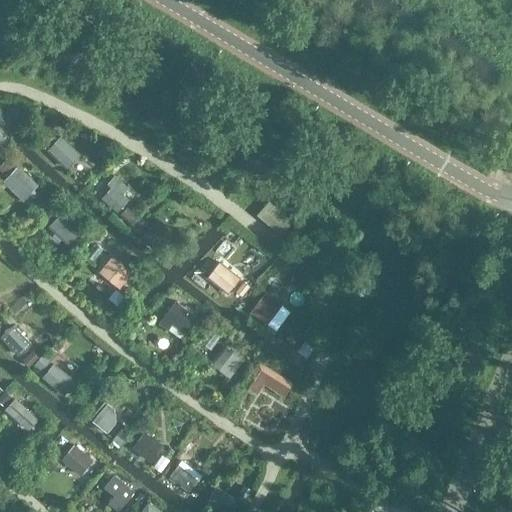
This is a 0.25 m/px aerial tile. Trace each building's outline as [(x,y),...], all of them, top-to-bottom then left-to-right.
[(2,110),(0,112),(0,127),(9,117),(2,110)] [(51,134),(41,144),(47,150),(56,139),(51,134)] [(49,151),(66,167),(79,154),(62,138),(49,151)] [(81,156),(72,167),(83,176),(92,165),(81,156)] [(8,159),(0,166),(0,170),(5,175),(14,165),(8,159)] [(3,182),(23,200),(38,184),(18,165),(3,182)] [(101,198),(118,212),(129,199),(123,194),(129,187),(115,175),(107,183),(111,187),(101,198)] [(259,212),(278,228),(289,216),(270,200),(259,212)] [(52,207),(41,218),(48,224),(58,213),(52,207)] [(128,208),(122,214),(132,223),(138,217),(128,208)] [(49,227),(68,245),(81,231),(62,213),(49,227)] [(142,217),(134,227),(141,232),(149,222),(142,217)] [(170,231),(172,229),(158,218),(143,236),(163,253),(176,237),(170,231)] [(96,243),(86,254),(94,260),(103,249),(96,243)] [(99,271),(119,288),(133,271),(112,255),(99,271)] [(220,261),(207,276),(227,292),(239,277),(220,261)] [(277,277),(269,289),(275,293),(283,282),(277,277)] [(244,281),(236,291),(243,296),(250,286),(244,281)] [(265,289),(249,310),(264,323),(281,302),(265,289)] [(174,300),(158,321),(169,329),(174,322),(186,330),(196,316),(174,300)] [(200,320),(193,329),(199,333),(206,324),(200,320)] [(1,337),(19,356),(31,344),(13,325),(1,337)] [(211,327),(201,341),(211,349),(222,335),(211,327)] [(211,364),(230,378),(244,359),(225,345),(211,364)] [(33,352),(23,361),(28,366),(38,356),(33,352)] [(44,355),(35,365),(42,370),(50,361),(44,355)] [(43,378),(64,395),(75,381),(54,364),(43,378)] [(260,364),(246,386),(258,394),(264,384),(272,371),(260,364)] [(6,391),(0,397),(0,402),(4,406),(12,396),(6,391)] [(4,410),(28,431),(38,419),(14,398),(4,410)] [(113,427),(114,428),(116,425),(115,424),(116,423),(115,409),(108,402),(107,404),(104,401),(90,419),(107,433),(113,427)] [(122,429),(113,440),(121,446),(130,435),(122,429)] [(132,448),(151,462),(163,445),(144,431),(132,448)] [(63,458),(83,475),(95,461),(74,444),(63,458)] [(163,456),(155,466),(161,470),(169,460),(163,456)] [(51,459),(45,468),(51,472),(58,463),(51,459)] [(169,476),(189,492),(200,477),(180,462),(169,476)] [(108,503),(118,511),(135,490),(114,474),(103,488),(114,496),(108,503)] [(196,485),(191,493),(196,497),(202,489),(196,485)] [(245,485),(237,497),(245,503),(253,491),(245,485)] [(206,501),(221,511),(231,511),(239,501),(217,486),(206,501)] [(162,511),(147,501),(139,511),(162,511)]
